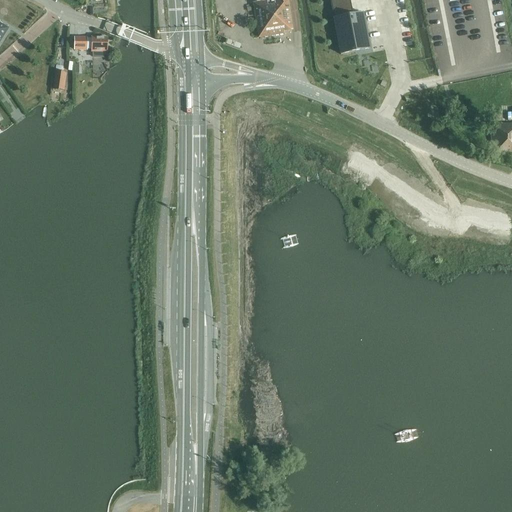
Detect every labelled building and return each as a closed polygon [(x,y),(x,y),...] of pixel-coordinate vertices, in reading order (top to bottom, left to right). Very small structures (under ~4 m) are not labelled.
[(276,0),(277,0),(253,4),(258,38),(286,34),(285,31),(292,30),(293,30),(288,0),(276,0)] [(331,0),(335,19),(334,19),(341,55),(370,49),(363,13),(353,15),(349,0),(331,0)] [(0,43),(9,29),(0,23),(0,43)] [(87,50),(87,43),(92,43),(91,51),(107,52),(108,38),(92,38),(74,38),(74,50),(87,50)] [(66,72),(56,71),(53,88),(63,90),(66,72)] [(511,123),(492,124),(493,155),(511,154),(511,123)]
